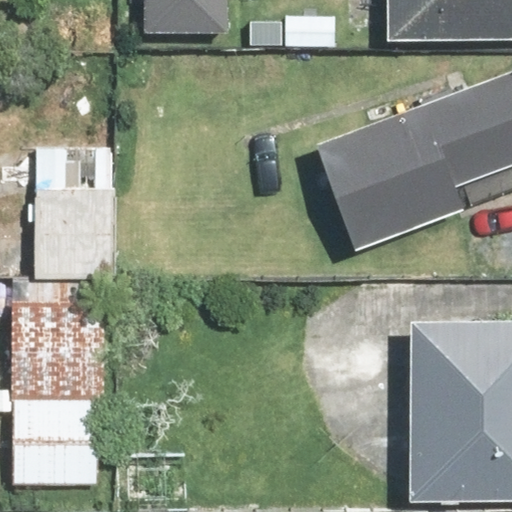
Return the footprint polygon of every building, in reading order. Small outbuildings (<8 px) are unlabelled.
[(511,0),(398,0),(398,30),(511,30),(511,0)] [(511,58),(326,124),(367,241),(486,199),(477,173),(511,160),(511,58)] [(37,140),(36,269),(123,270),(124,141),(37,140)] [(18,276),(16,473),(114,474),(116,277),(18,276)] [(511,302),(427,302),(426,488),(511,488),(511,302)]
